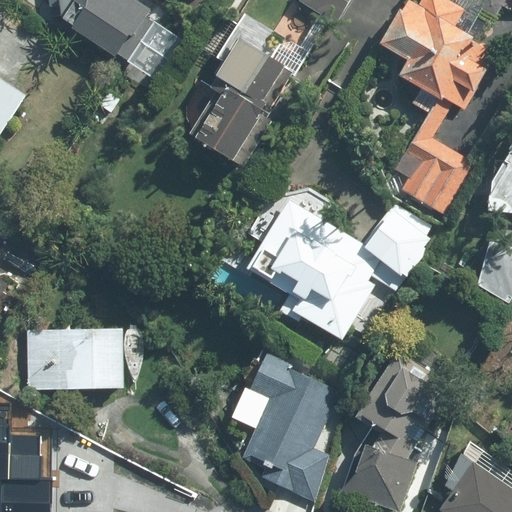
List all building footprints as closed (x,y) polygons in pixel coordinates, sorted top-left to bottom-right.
[(149,9),(135,0),(23,0),(20,6),(111,66),(149,9)] [(236,34),(179,134),(232,165),(286,69),(303,79),(347,0),(297,0),(268,52),(236,34)] [(473,0),(423,0),(384,67),(441,100),(387,191),(438,221),(472,164),(434,141),(490,45),(458,26),(473,0)] [(128,144),(99,127),(77,163),(106,181),(128,144)] [(511,154),(482,220),(511,220),(511,154)] [(366,254),(282,193),(233,259),(338,336),(393,262),(407,272),(434,235),(400,209),(366,254)] [(461,280),(511,306),(511,303),(511,238),(489,227),(461,280)] [(126,326),(20,329),(22,393),(128,390),(126,326)] [(339,388),(264,354),(219,455),(308,495),(327,452),(313,446),(339,388)] [(362,413),(342,491),(388,503),(400,457),(449,393),(404,359),(362,413)] [(0,511),(57,511),(58,495),(58,468),(49,468),(50,425),(17,425),(17,418),(0,417),(0,511)] [(511,511),(511,486),(479,462),(442,511),(511,511)]
